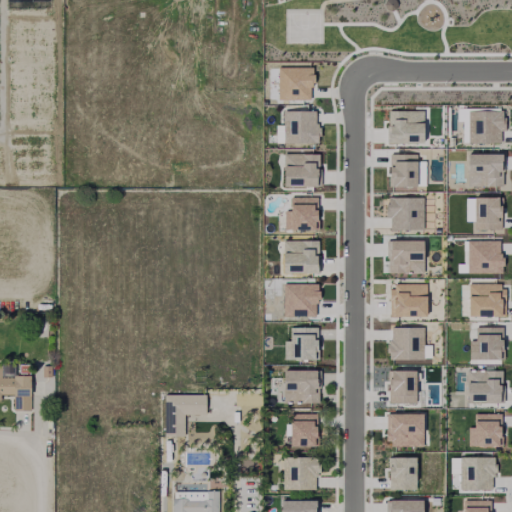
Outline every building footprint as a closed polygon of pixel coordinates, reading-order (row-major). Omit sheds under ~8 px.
[(384,0),(382,5),(384,10),(389,12),(392,10),(394,9),(396,5),(394,0),(384,0)] [(315,75),(315,83),(312,83),(311,87),(310,87),(310,100),(277,100),(277,67),(312,67),(312,75),(315,75)] [(318,124),(318,143),(283,143),(283,111),(315,111),(315,124),(318,124)] [(502,112),(502,132),(498,132),(498,144),(467,144),(466,112),(502,112)] [(424,123),(423,143),(389,143),(389,138),(391,126),(393,126),(393,120),(405,120),(405,123),(424,123)] [(320,169),(320,186),(283,186),(283,154),(319,154),(320,169)] [(501,155),(501,180),(481,180),(481,175),(465,175),(465,155),(501,155)] [(417,161),(416,186),(392,186),(393,178),(390,178),(390,167),(394,167),(394,161),(417,161)] [(319,210),(318,229),(284,229),(284,211),(288,211),(288,197),(317,198),(317,210),(319,210)] [(422,198),(422,229),(390,229),(390,218),(385,218),(385,205),(388,205),(388,197),(422,198)] [(502,206),(502,221),(498,221),(498,226),(472,225),(472,198),(498,198),(498,206),(502,206)] [(319,256),(319,273),(283,273),(283,241),(318,241),(319,256)] [(424,241),(424,274),(388,274),(388,259),(386,251),(391,251),(391,241),(424,241)] [(504,255),(504,268),(498,268),(498,273),(466,273),(466,241),(498,242),(498,255),(504,255)] [(320,291),(320,299),(318,299),(318,304),(315,304),(315,317),(283,316),(283,284),(318,284),(318,291),(320,291)] [(427,296),(427,316),(389,316),(389,310),(393,310),(393,299),(394,284),(426,284),(427,296)] [(499,285),(499,291),(503,291),(503,308),(500,308),(500,318),(466,318),(466,285),(499,285)] [(318,340),(318,360),(282,360),(282,341),(289,341),(289,328),(314,328),(314,340),(318,340)] [(422,328),(422,359),(389,359),(389,353),(386,353),(386,344),(389,344),(389,341),(391,341),(391,328),(422,328)] [(501,329),(500,361),(468,361),(468,342),(473,342),(473,329),(501,329)] [(0,370),(28,371),(28,405),(9,405),(9,394),(0,394),(0,370)] [(320,371),(320,386),(318,403),(283,403),(283,390),(284,370),(320,371)] [(500,371),(499,404),(464,403),(465,370),(500,371)] [(416,371),(416,396),(415,403),(388,402),(388,390),(389,379),(392,379),(392,371),(416,371)] [(201,390),(201,412),(182,411),(181,434),(162,434),(162,389),(201,390)] [(318,427),(318,446),(291,446),(291,414),(317,414),(318,427)] [(423,414),(423,447),(390,446),(391,441),(386,441),(386,425),(390,425),(390,414),(423,414)] [(498,416),(498,429),(502,429),(502,441),(499,441),(499,448),(467,447),(467,428),(473,428),(473,416),(498,416)] [(320,465),(320,481),(315,481),(315,490),(282,490),(282,457),(317,457),(317,465),(320,465)] [(416,458),(416,489),(389,489),(389,467),(392,467),(392,458),(416,458)] [(494,459),(493,478),(490,478),(490,491),(458,491),(458,458),(494,459)] [(217,488),(217,511),(172,511),(172,490),(205,491),(205,487),(217,488)] [(316,501),(316,511),(281,511),(281,501),(316,501)] [(423,501),(423,511),(390,511),(390,501),(423,501)] [(461,511),(489,511),(489,501),(461,501),(461,511)]
